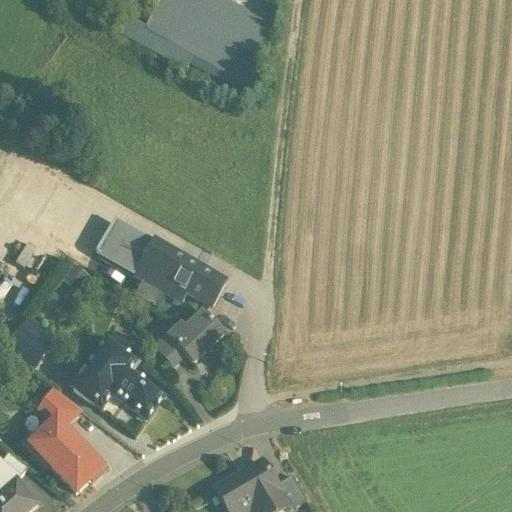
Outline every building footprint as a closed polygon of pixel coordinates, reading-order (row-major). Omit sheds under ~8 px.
[(162,51),(186,0),(162,0),(148,30),(124,19),(114,38),(170,65),(174,57),(162,51)] [(273,28),(215,0),(186,0),(162,51),(174,57),(170,65),(186,72),(189,65),(254,99),(259,88),(246,84),(273,28)] [(225,288),(115,227),(97,259),(181,307),(186,299),(211,313),(225,288)] [(197,324),(188,315),(176,327),(180,332),(181,331),(185,336),(197,324)] [(197,324),(185,336),(181,331),(180,332),(167,344),(187,365),(191,370),(223,340),(202,318),(197,324)] [(50,340),(27,323),(21,332),(43,348),(50,340)] [(43,348),(21,332),(6,352),(33,373),(49,352),(43,348)] [(187,365),(167,344),(157,354),(177,374),(187,365)] [(137,370),(107,347),(72,393),(103,416),(115,401),(145,424),(162,402),(130,378),(137,370)] [(80,414),(54,395),(42,412),(53,423),(61,432),(80,414)] [(61,432),(53,423),(24,451),(48,476),(51,472),(75,497),(90,483),(95,488),(110,474),(93,456),(89,460),(61,432)] [(27,473),(8,458),(4,463),(1,467),(19,482),(27,473)] [(16,484),(19,482),(1,467),(4,463),(1,460),(0,460),(0,497),(0,498),(16,484)] [(261,465),(241,478),(230,484),(231,484),(214,494),(225,511),(251,511),(252,511),(284,511),(287,511),(288,510),(275,488),(261,465)] [(290,511),(305,503),(291,479),(275,488),(288,510),(287,511),(290,511)] [(0,498),(0,497),(0,511),(31,511),(36,508),(16,484),(0,498)]
